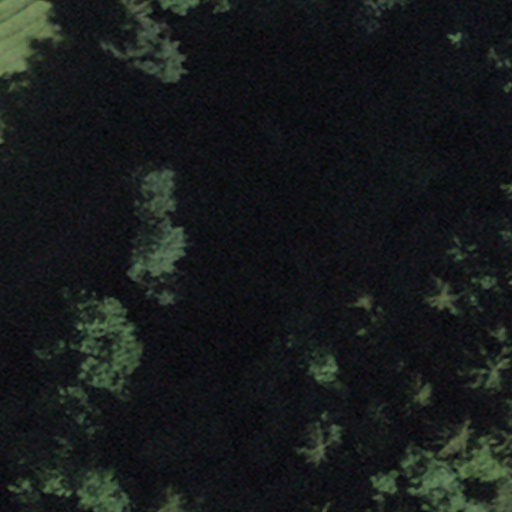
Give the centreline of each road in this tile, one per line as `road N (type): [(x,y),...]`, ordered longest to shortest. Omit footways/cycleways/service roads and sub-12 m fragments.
road 1 (track): [(0,225),(98,217),(172,263),(142,408),(102,511)]
road 2 (track): [(0,295),(98,217)]
